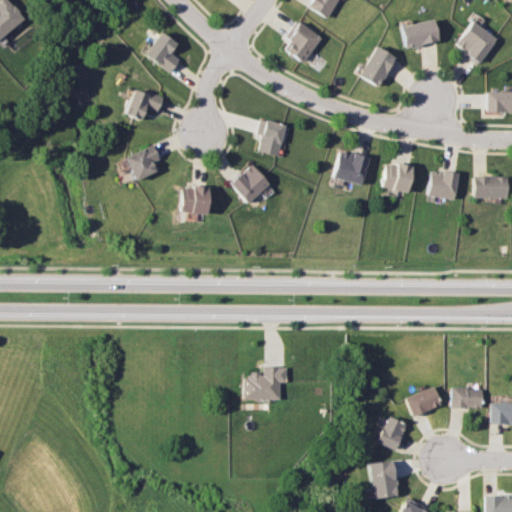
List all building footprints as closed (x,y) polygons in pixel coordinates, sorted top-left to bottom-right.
[(0,0),(0,37),(22,15),(7,0),(0,0)] [(310,0),(307,5),(326,17),(336,0),(310,0)] [(401,24),(406,46),(439,38),(434,16),(401,24)] [(496,37),(472,19),(455,42),(479,60),(496,37)] [(282,45),(302,60),(320,36),(300,21),(282,45)] [(176,41),(160,29),(143,51),(167,71),(178,58),(169,51),(176,41)] [(378,84),(394,53),(375,43),(359,74),(378,84)] [(161,95),(131,86),(123,112),(140,118),(143,107),(155,111),(161,95)] [(511,89),(486,89),(486,109),(511,109),(511,89)] [(254,148),(277,154),(285,123),(263,117),(254,148)] [(123,155),(135,178),(156,168),(152,159),(157,156),(150,142),(123,155)] [(362,182),(368,155),(339,148),(333,175),(362,182)] [(409,189),(413,163),(385,159),(381,186),(409,189)] [(268,182),(251,162),(229,180),(247,200),(268,182)] [(428,194),(455,194),(455,169),(428,169),(428,194)] [(472,174),(472,195),(507,195),(507,174),(472,174)] [(207,211),(207,184),(180,184),(180,210),(207,211)] [(277,398),(277,381),(284,381),(284,365),(261,365),(261,373),(240,373),(241,398),(277,398)] [(409,415),(438,404),(430,385),(402,397),(409,415)] [(448,406),(478,407),(479,387),(448,387),(448,406)] [(511,401),(487,402),(487,423),(511,422),(511,401)] [(374,442),(393,449),(402,422),(383,415),(374,442)] [(368,497),(392,495),(389,459),(365,461),(368,497)] [(480,511),(510,511),(510,494),(481,494),(480,511)] [(426,511),(428,509),(402,497),(395,511),(426,511)]
